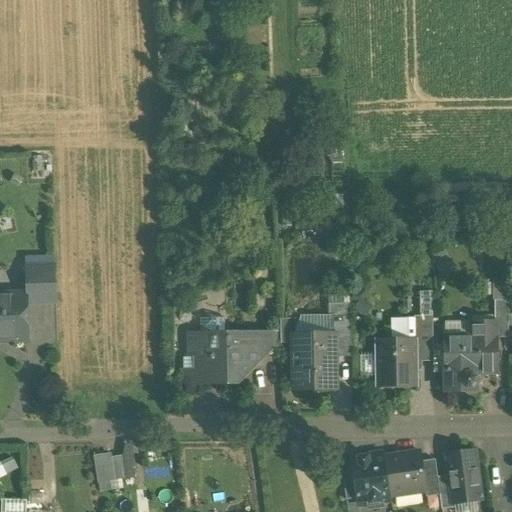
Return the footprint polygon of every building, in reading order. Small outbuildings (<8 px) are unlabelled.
[(55,268),(29,269),(30,305),(56,304),(55,268)] [(26,296),(0,296),(0,342),(27,342),(26,296)] [(508,302),(494,302),(494,324),(496,324),(496,340),(508,339),(508,302)] [(432,317),(414,318),(414,340),(416,340),(416,361),(432,361),(432,317)] [(221,318),(202,319),(200,321),(200,335),(224,334),(223,320),(221,318)] [(350,318),(333,318),(333,336),(334,336),(335,358),(351,358),(350,318)] [(496,340),(496,324),(494,324),(472,325),(472,339),(445,340),(445,345),(445,346),(445,374),(445,393),(468,392),(468,389),(471,389),(476,385),(475,382),(478,382),(483,378),(482,375),(496,375),(496,340)] [(472,339),(472,325),(445,325),(445,340),(472,339)] [(200,335),(191,335),(191,357),(183,358),(183,380),(220,378),(220,382),(237,382),(257,361),(257,332),(224,334),(200,335)] [(333,336),(293,337),(294,387),(314,387),(315,391),(335,390),(335,358),(334,336),(333,336)] [(414,340),(375,341),(376,390),(416,389),(416,361),(416,340),(414,340)] [(445,346),(432,347),(432,361),(433,374),(445,374),(445,346)] [(420,453),(384,458),(390,498),(425,493),(426,492),(421,463),(420,453)] [(474,453),(447,456),(449,477),(453,505),(454,505),(481,501),(474,453)] [(384,454),(352,459),(358,499),(359,506),(391,502),(390,498),(384,458),(384,454)] [(110,456),(94,458),(98,483),(113,481),(110,456)] [(435,461),(421,463),(426,492),(425,493),(426,498),(440,497),(437,478),(435,461)] [(353,464),(341,466),(346,501),(358,499),(353,464)] [(449,477),(437,478),(440,497),(441,511),(455,509),(454,505),(453,505),(449,477)] [(0,511),(21,511),(22,500),(0,498),(0,511)]
